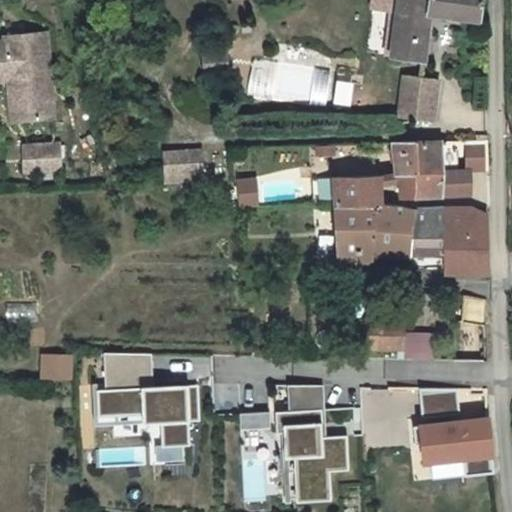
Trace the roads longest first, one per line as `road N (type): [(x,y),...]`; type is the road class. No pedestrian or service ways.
road 1 (residential): [(228,372),(508,377)]
road 2 (residential): [(490,0),(502,277)]
